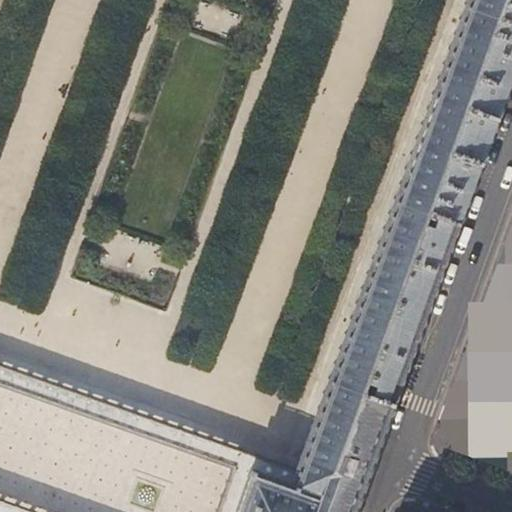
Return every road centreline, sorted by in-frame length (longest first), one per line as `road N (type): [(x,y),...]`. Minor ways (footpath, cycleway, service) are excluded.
road 1 (residential): [(511,137),(392,467)]
road 2 (residential): [(392,467),(511,510)]
